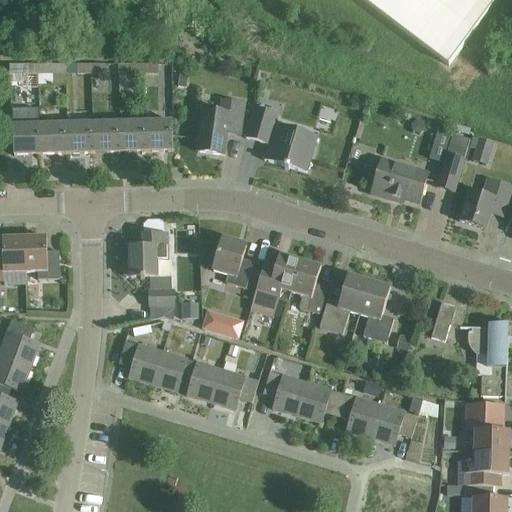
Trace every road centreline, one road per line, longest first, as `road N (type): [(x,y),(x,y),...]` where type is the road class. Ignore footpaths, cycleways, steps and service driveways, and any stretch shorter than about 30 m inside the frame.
road 1 (residential): [(511,284),(242,203),(90,203)]
road 2 (residential): [(69,511),(90,334),(90,203)]
